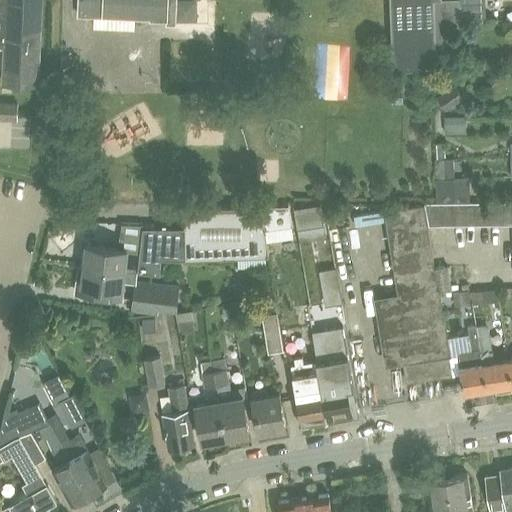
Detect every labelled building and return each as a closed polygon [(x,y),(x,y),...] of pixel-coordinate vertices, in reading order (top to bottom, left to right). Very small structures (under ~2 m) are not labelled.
[(0,0),(0,45),(5,45),(5,48),(4,48),(6,48),(5,59),(5,60),(5,69),(4,69),(4,70),(5,70),(4,81),(3,81),(3,82),(38,84),(38,82),(37,82),(37,72),(37,71),(37,62),(38,62),(38,60),(37,60),(38,50),(39,50),(40,37),(39,36),(39,26),(39,25),(39,19),(39,16),(40,16),(40,14),(39,14),(40,4),(41,4),(41,0),(0,0)] [(78,0),(78,16),(95,16),(135,18),(166,20),(166,24),(175,25),(175,22),(176,0),(78,0)] [(389,0),(390,18),(434,18),(433,0),(389,0)] [(459,0),(460,22),(485,21),(484,0),(459,0)] [(434,18),(390,18),(392,68),(436,66),(434,18)] [(455,85),(437,97),(445,110),(464,97),(455,85)] [(16,103),(0,102),(0,117),(15,118),(16,103)] [(466,115),(444,116),(445,133),(466,132),(466,115)] [(437,142),(437,158),(445,158),(445,142),(437,142)] [(469,178),(453,178),(437,178),(437,202),(440,202),(452,202),(463,202),(469,202),(469,178)] [(511,224),(511,201),(500,202),(500,225),(511,224)] [(424,202),(385,209),(398,293),(410,376),(439,371),(440,376),(453,374),(450,356),(447,336),(439,290),(435,267),(428,225),(424,202)] [(428,225),(440,225),(440,202),(437,202),(429,202),(428,225)] [(440,225),(452,225),(452,202),(440,202),(440,225)] [(452,202),(452,225),(463,225),(463,202),(452,202)] [(475,202),(469,202),(463,202),(463,225),(476,225),(475,202)] [(475,202),(476,225),(488,225),(487,202),(475,202)] [(488,225),(500,225),(500,202),(487,202),(488,225)] [(295,207),(298,228),(325,224),(322,203),(295,207)] [(87,244),(85,263),(127,268),(138,269),(159,272),(160,261),(161,258),(238,255),(266,254),(268,254),(259,204),(184,205),(185,226),(144,227),(144,223),(122,223),(118,248),(87,244)] [(288,205),(261,206),(261,208),(264,223),(265,229),(267,240),(293,236),(291,224),(288,205)] [(78,269),(77,277),(79,280),(82,282),(82,283),(81,294),(123,299),(125,281),(127,268),(85,263),(85,265),(81,266),(78,269)] [(327,304),(341,301),(337,278),(335,267),(321,270),(327,304)] [(176,287),(136,283),(133,310),(155,313),(155,309),(174,312),(176,287)] [(452,288),(450,289),(450,291),(453,291),(454,306),(471,304),(469,290),(469,283),(462,284),(462,290),(458,291),(458,285),(452,285),(452,288)] [(277,300),(269,301),(271,312),(262,314),(268,352),(283,350),(277,313),(279,313),(277,300)] [(231,306),(222,306),(223,319),(232,319),(231,306)] [(192,309),(180,311),(182,323),(194,321),(192,309)] [(155,318),(142,318),(144,331),(156,330),(155,318)] [(343,325),(311,330),(317,360),(319,372),(327,419),(342,416),(358,413),(343,325)] [(463,391),(487,388),(483,362),(479,339),(477,325),(468,326),(470,341),(469,341),(471,350),(456,353),(459,366),(463,391)] [(511,379),(508,358),(506,358),(494,360),(493,350),(490,350),(487,338),(479,339),(483,362),(487,388),(495,386),(496,392),(511,390),(511,384),(511,383),(511,379)] [(162,356),(146,359),(151,386),(167,383),(162,356)] [(219,399),(226,437),(249,432),(243,395),(233,397),(225,356),(213,359),(217,384),(220,399),(219,399)] [(296,364),(292,364),(302,423),(327,419),(319,372),(317,360),(304,362),(303,357),(295,358),(296,364)] [(217,384),(213,359),(201,361),(206,386),(217,384)] [(163,412),(167,439),(168,447),(195,442),(194,442),(193,434),(184,382),(169,385),(173,410),(163,412)] [(274,428),(286,426),(279,390),(267,392),(266,388),(253,390),(254,395),(251,395),(258,431),(261,430),(261,431),(262,433),(264,434),(273,433),(274,431),(274,428)] [(73,426),(85,420),(72,395),(61,401),(73,426)] [(202,441),(226,437),(219,399),(196,403),(202,441)] [(38,402),(20,410),(32,432),(40,429),(44,427),(50,424),(46,417),(38,402)] [(54,413),(46,417),(50,424),(58,438),(89,493),(107,483),(89,452),(87,448),(79,434),(70,439),(68,437),(54,413)] [(50,424),(44,427),(54,445),(50,447),(60,465),(53,469),(68,496),(72,503),(89,493),(58,438),(50,424)] [(0,445),(0,461),(12,454),(27,481),(22,484),(28,494),(10,504),(10,505),(13,511),(37,511),(57,501),(47,484),(37,464),(47,458),(32,432),(9,441),(0,445)] [(511,511),(511,466),(501,468),(502,472),(486,475),(492,509),(507,506),(507,511),(511,511)] [(473,511),(467,472),(446,476),(451,511),(473,511)] [(431,511),(451,511),(446,476),(426,479),(427,486),(431,511)] [(303,496),(305,511),(331,511),(329,493),(304,497),(304,496),(303,496)] [(305,511),(303,496),(278,500),(280,511),(305,511)]
